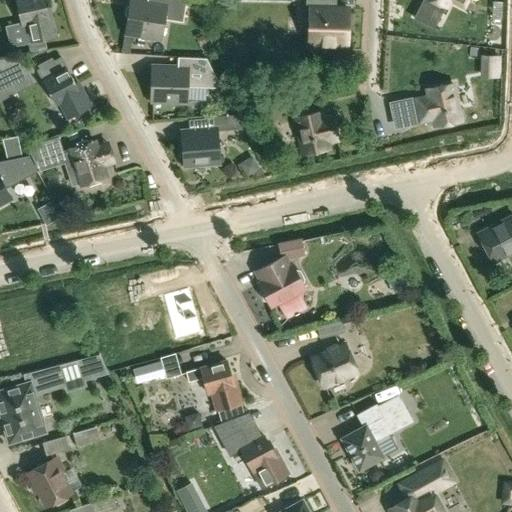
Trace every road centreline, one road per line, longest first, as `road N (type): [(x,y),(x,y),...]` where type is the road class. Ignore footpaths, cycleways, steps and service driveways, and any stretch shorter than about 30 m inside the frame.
road 1 (residential): [(355,511),(189,227)]
road 2 (residential): [(76,0),(189,227)]
road 3 (residential): [(189,227),(407,182)]
road 4 (residential): [(511,377),(407,182)]
road 5 (residential): [(0,261),(189,227)]
